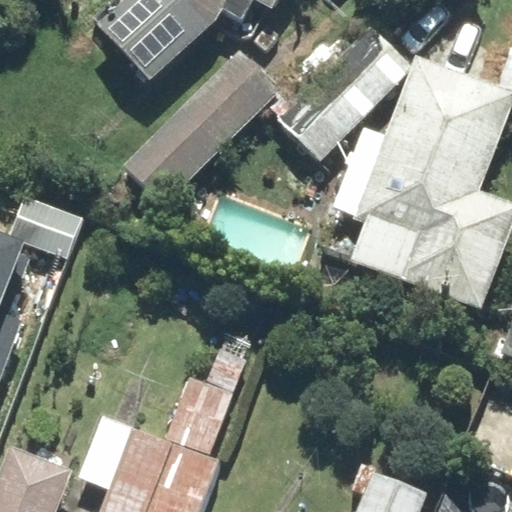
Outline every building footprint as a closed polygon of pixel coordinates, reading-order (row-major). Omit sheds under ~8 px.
[(165,91),(228,32),(236,18),(255,29),(267,9),(286,20),(297,0),(149,0),(112,36),(165,91)] [(286,115),(329,159),(420,73),(377,29),(286,115)] [(251,58),(132,171),(170,211),(289,98),(251,58)] [(511,142),(511,92),(425,61),(396,143),(375,135),(346,215),(367,223),(366,226),(377,230),(363,268),(496,315),(511,270),(511,206),(492,200),(511,142)] [(0,303),(16,259),(0,252),(0,303)] [(110,511),(212,511),(229,468),(216,463),(241,400),(197,383),(172,446),(112,423),(88,484),(118,495),(110,511)] [(70,511),(83,478),(21,454),(0,508),(0,511),(70,511)] [(431,511),(436,500),(382,479),(369,511),(431,511)]
